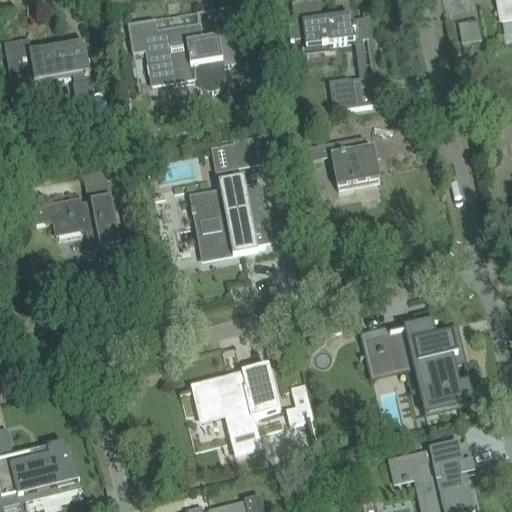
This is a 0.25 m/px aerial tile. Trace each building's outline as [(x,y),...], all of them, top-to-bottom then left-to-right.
[(511,0),(497,0),(501,24),(511,22),(511,0)] [(292,27),(288,27),(289,34),(290,34),(290,38),(291,44),(294,44),(294,42),(305,41),(305,42),(306,51),(307,51),(322,49),(322,51),(328,50),(328,49),(354,45),(355,45),(355,43),(362,42),(367,41),(368,41),(366,24),(364,24),(352,25),(352,24),(351,20),(350,20),(350,21),(323,25),(323,24),(321,24),(319,10),(319,6),(318,5),(320,5),(320,2),(311,3),(309,3),(309,5),(303,6),(303,4),(301,5),(292,6),(292,8),(294,8),(294,10),(294,14),(295,14),(297,27),(292,28),(292,27)] [(155,24),(127,29),(131,53),(132,59),(145,56),(148,73),(173,69),(174,78),(176,88),(196,84),(197,89),(198,90),(199,92),(201,94),(204,95),(207,96),(209,96),(212,96),(214,96),(216,95),(219,94),(221,92),(223,89),(224,87),(225,84),(223,70),(240,67),(238,59),(235,39),(232,23),(231,12),(213,15),(218,42),(203,45),(199,17),(196,17),(196,18),(155,25),(155,24)] [(255,37),(244,38),(247,54),(258,53),(255,37)] [(95,111),(96,111),(89,67),(85,47),(32,56),(30,44),(4,48),(11,91),(38,87),(38,82),(74,77),(75,88),(73,88),(78,114),(80,113),(82,123),(97,121),(95,111)] [(331,87),(331,88),(332,98),(334,108),(335,115),(384,108),(380,80),(374,81),(373,82),(368,82),(360,83),(350,85),(348,85),(331,88),(331,87)] [(272,139),(233,146),(234,148),(239,173),(277,166),(272,139)] [(287,166),(301,164),(297,139),(283,142),(287,166)] [(367,153),(365,142),(310,151),(312,164),(331,160),(337,192),(338,192),(339,196),(352,194),(352,189),(380,185),(374,152),(367,153)] [(98,186),(126,180),(122,163),(95,169),(98,186)] [(209,190),(162,199),(175,267),(201,262),(222,258),(231,256),(241,254),(257,251),(265,249),(262,230),(253,231),(252,231),(250,221),(251,220),(266,218),(261,188),(245,191),(244,183),(219,188),(221,196),(220,196),(210,198),(209,190)] [(99,251),(101,251),(104,265),(130,260),(126,241),(119,242),(118,236),(114,218),(110,193),(88,197),(91,209),(81,211),(79,203),(34,212),(37,229),(54,225),(57,240),(60,240),(59,239),(60,239),(61,243),(81,239),(80,235),(95,232),(99,251)] [(122,216),(125,234),(138,231),(134,214),(122,216)] [(390,339),(365,345),(369,358),(369,360),(378,358),(379,359),(384,358),(383,357),(393,354),(398,375),(405,374),(405,373),(425,368),(425,369),(426,369),(430,386),(429,386),(432,395),(424,397),(429,417),(474,407),(469,386),(460,389),(455,371),(455,369),(464,367),(459,344),(454,346),(453,339),(447,340),(436,343),(435,336),(432,326),(408,331),(389,336),(390,339)] [(231,385),(195,394),(195,395),(203,425),(224,420),(229,442),(256,435),(253,423),(279,417),(275,397),(268,371),(242,378),(243,382),(244,387),(232,390),(231,385)] [(295,412),(286,414),(290,430),(313,424),(304,389),(291,393),(295,412)] [(7,433),(0,434),(0,498),(1,502),(3,510),(18,506),(17,498),(18,502),(40,496),(41,499),(58,495),(58,492),(78,487),(80,487),(78,479),(72,455),(66,456),(64,448),(52,451),(35,455),(14,460),(7,433)] [(467,447),(390,464),(395,488),(396,488),(396,486),(403,485),(404,486),(408,485),(408,483),(419,480),(421,480),(423,490),(422,490),(424,495),(427,511),(477,511),(474,497),(470,497),(466,481),(466,480),(472,479),(470,469),(472,468),(467,447)] [(307,484),(325,480),(321,461),(303,466),(307,484)] [(262,511),(260,502),(219,511),(201,511),(202,511),(198,511),(262,511)]
